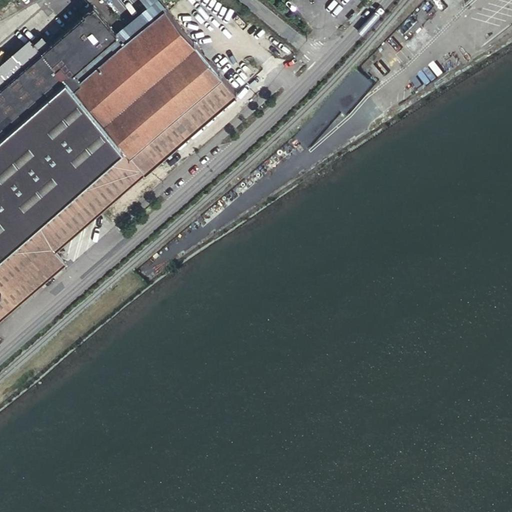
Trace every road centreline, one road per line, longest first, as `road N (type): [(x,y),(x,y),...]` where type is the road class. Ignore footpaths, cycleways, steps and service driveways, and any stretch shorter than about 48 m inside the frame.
road 1 (secondary): [(323,64),(0,355)]
road 2 (unknown): [(482,0),(382,85)]
